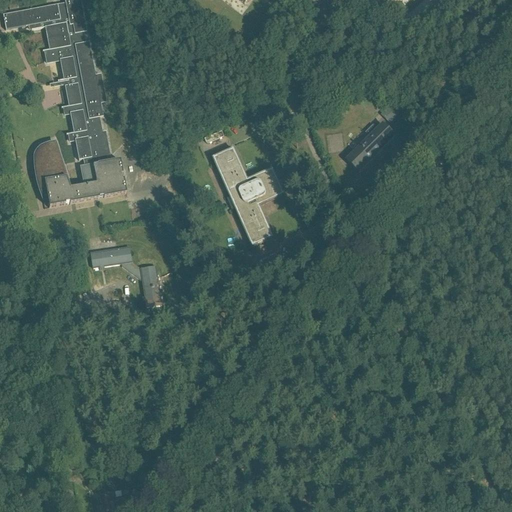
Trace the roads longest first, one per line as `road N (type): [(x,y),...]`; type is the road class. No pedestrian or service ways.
road 1 (residential): [(74,511),(0,119)]
road 2 (residential): [(161,511),(362,255)]
road 3 (residential): [(321,25),(289,65),(288,83),(362,255)]
road 4 (residential): [(362,255),(511,63)]
road 5 (track): [(424,374),(507,511)]
road 6 (track): [(355,263),(424,374)]
